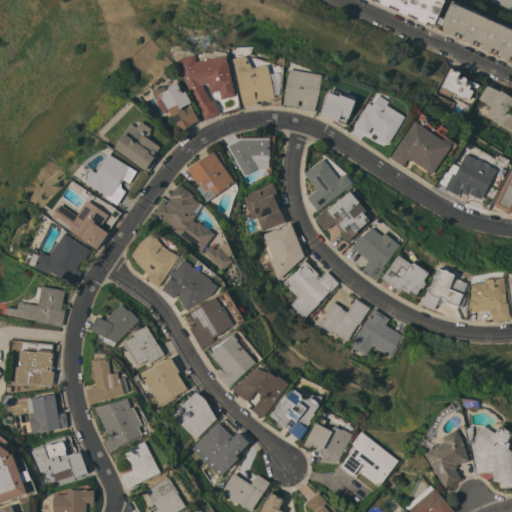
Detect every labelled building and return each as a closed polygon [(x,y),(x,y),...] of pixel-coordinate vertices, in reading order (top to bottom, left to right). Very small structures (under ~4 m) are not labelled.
[(444,0),(437,16),(434,22),(433,24),(432,26),(425,23),(416,19),(407,15),(398,11),(387,6),(379,2),(374,0),(444,0)] [(445,27),(440,25),(443,19),(450,2),(451,0),(461,4),(488,16),(488,17),(511,27),(511,56),(509,55),(507,60),(497,55),(499,51),(491,47),(490,52),(479,47),(481,43),(473,39),(471,43),(461,39),(463,35),(455,31),(453,35),(443,31),(445,27)] [(511,0),(511,9),(491,0),(511,0)] [(443,19),(440,25),(434,22),(437,16),(443,19)] [(195,55),(196,61),(226,55),(235,96),(221,99),(219,90),(210,92),(208,83),(202,84),(211,101),(212,100),(219,113),(206,120),(182,76),(182,72),(181,72),(181,70),(180,70),(179,68),(180,68),(180,65),(179,65),(178,58),(195,55)] [(243,107),(232,58),(245,55),(252,68),(267,64),(270,75),(277,73),(279,77),(278,93),(274,94),(274,97),(256,101),(257,104),(243,107)] [(449,67),(459,72),(457,77),(458,77),(458,78),(460,79),(461,77),(462,77),(463,77),(464,77),(465,77),(466,78),(470,80),(472,76),(482,81),(479,87),(477,87),(476,89),(477,90),(476,92),(474,94),(472,94),(470,99),(469,98),(468,100),(463,97),(462,99),(451,93),(451,92),(440,87),(449,67)] [(289,69),(321,74),(319,91),(320,91),(320,93),(318,93),(314,112),(300,109),(300,107),(283,104),(283,100),(282,100),(283,96),(284,96),(284,92),(283,92),(284,88),(285,88),(286,79),(287,74),(288,74),(289,69)] [(164,86),(167,90),(168,89),(167,87),(179,81),(182,87),(180,88),(182,92),(185,91),(191,102),(181,107),(183,110),(185,109),(191,105),(199,120),(191,124),(192,125),(180,131),(176,122),(173,116),(172,116),(168,109),(163,112),(157,100),(153,92),(164,86)] [(511,102),(507,110),(511,112),(509,115),(511,116),(511,132),(485,115),(490,106),(478,99),(486,85),(499,91),(500,90),(511,97),(511,102)] [(347,122),(352,97),(325,91),(320,117),(347,122)] [(371,105),(373,102),(378,95),(388,101),(386,105),(404,117),(387,144),(377,138),(380,132),(371,126),(366,134),(353,126),(367,103),(371,105)] [(137,127),(141,121),(151,128),(149,131),(151,132),(147,137),(160,147),(155,153),(154,152),(152,155),(157,159),(148,172),(141,167),(114,147),(131,123),(137,127)] [(431,174),(410,159),(407,159),(402,166),(389,157),(414,121),(442,140),(445,136),(452,141),(449,145),(450,146),(431,174)] [(239,137),(269,137),(269,158),(268,158),(268,168),(257,168),(243,175),(226,145),(239,137)] [(234,181),(205,202),(195,188),(198,185),(187,169),(213,151),(234,181)] [(129,183),(123,179),(121,182),(121,184),(121,186),(122,188),(123,189),(125,191),(117,204),(106,197),(105,198),(102,195),(103,193),(83,181),(90,169),(96,172),(108,153),(137,171),(129,183)] [(457,166),(465,153),(470,156),(471,155),(474,157),(474,158),(477,160),(478,159),(486,163),(485,164),(486,164),(486,163),(494,168),(496,169),(494,172),(481,199),(469,193),(467,195),(461,192),(463,189),(461,188),(457,195),(444,188),(445,186),(438,183),(445,172),(446,172),(452,163),(457,166)] [(338,178),(344,174),(351,183),(317,211),(306,198),(316,190),(304,173),(322,158),(338,178)] [(511,208),(510,213),(493,205),(511,167),(511,208)] [(496,190),(489,186),(495,172),(503,176),(496,190)] [(269,184),(268,184),(272,182),(279,200),(276,201),(285,222),(281,224),(281,223),(261,231),(260,227),(256,218),(252,219),(242,197),(247,195),(246,193),(269,184)] [(193,195),(192,197),(203,205),(196,214),(197,214),(192,220),(197,223),(198,221),(214,233),(201,251),(173,230),(175,228),(154,213),(162,201),(166,204),(171,197),(169,196),(178,184),(193,195)] [(366,210),(363,213),(369,220),(356,231),(357,232),(349,238),(350,239),(347,241),(340,232),(341,231),(334,222),(325,230),(315,218),(326,208),(327,210),(349,191),(366,210)] [(38,205),(46,198),(52,204),(45,211),(38,205)] [(108,215),(100,226),(108,233),(96,249),(51,217),(61,203),(77,215),(88,200),(108,215)] [(290,222),(303,255),(277,279),(269,258),(272,257),(262,233),(288,222),(290,222)] [(383,265),(385,266),(379,273),(381,275),(377,280),(361,269),(368,260),(351,247),(371,228),(381,235),(384,233),(399,245),(383,265)] [(67,231),(65,234),(90,249),(82,262),(80,261),(76,269),(81,271),(75,285),(56,276),(57,274),(49,271),(49,273),(34,266),(34,265),(28,263),(33,252),(39,254),(40,251),(49,255),(58,242),(55,240),(62,229),(67,231)] [(140,241),(152,232),(163,245),(171,251),(179,256),(158,286),(145,278),(148,274),(143,270),(130,255),(140,241)] [(232,253),(228,256),(232,260),(221,271),(204,252),(211,245),(215,249),(219,246),(220,247),(226,241),(232,253)] [(398,290),(380,278),(384,273),(397,254),(411,264),(412,262),(428,272),(423,280),(425,281),(424,282),(425,283),(422,288),(420,287),(414,297),(400,287),(398,290)] [(191,265),(190,266),(191,267),(192,266),(211,280),(210,281),(217,285),(210,295),(185,310),(178,296),(176,294),(174,298),(161,289),(182,259),(191,265)] [(326,271),(338,283),(327,294),(327,293),(318,301),(319,302),(304,318),(290,304),(297,297),(283,282),(291,274),(292,275),(300,266),(299,266),(302,262),(304,260),(318,274),(316,275),(319,278),(326,271)] [(454,274),(453,277),(466,283),(461,296),(464,297),(460,307),(439,297),(433,310),(421,304),(426,292),(427,293),(437,268),(454,274)] [(484,282),(483,278),(503,277),(506,303),(507,302),(509,314),(510,314),(510,319),(492,321),(491,310),(468,311),(468,305),(469,304),(468,297),(470,297),(470,289),(471,289),(471,283),(484,282)] [(511,279),(503,282),(511,311),(511,279)] [(61,309),(65,310),(62,326),(54,324),(5,314),(6,307),(17,309),(18,301),(38,305),(39,299),(35,299),(38,286),(41,287),(41,285),(65,290),(61,309)] [(221,307),(223,306),(233,324),(225,329),(225,330),(221,332),(222,333),(218,335),(217,334),(212,337),(214,340),(201,348),(189,328),(195,324),(188,312),(215,296),(221,307)] [(332,331),(328,337),(315,330),(333,302),(341,307),(341,309),(346,312),(355,299),(369,307),(358,324),(357,323),(346,340),(332,331)] [(127,311),(129,309),(139,319),(116,342),(115,342),(113,346),(102,341),(104,337),(89,330),(96,316),(104,320),(121,303),(127,311)] [(388,319),(384,324),(404,337),(390,357),(371,345),(365,355),(350,345),(373,309),(388,319)] [(157,344),(158,344),(164,354),(150,363),(147,359),(136,365),(122,343),(133,336),(132,333),(146,325),(157,344)] [(237,339),(236,340),(256,362),(228,386),(218,375),(224,370),(210,354),(232,334),(237,339)] [(36,351),(37,349),(50,350),(50,353),(52,353),(51,371),(53,371),(52,385),(14,382),(15,366),(18,366),(19,350),(36,351)] [(179,371),(177,373),(187,389),(175,396),(176,397),(160,407),(140,374),(170,356),(179,371)] [(89,404),(85,389),(96,386),(94,381),(91,360),(108,357),(110,373),(117,372),(118,378),(125,376),(129,391),(123,393),(123,394),(89,404)] [(267,372),(268,371),(276,377),(278,375),(288,384),(262,417),(251,409),(262,395),(255,391),(248,401),(237,395),(232,388),(255,367),(267,372)] [(272,410),(273,411),(284,396),(286,397),(292,389),(293,390),(294,389),(294,390),(295,389),(296,389),(302,394),(321,396),(317,402),(318,404),(318,406),(312,412),(313,414),(308,420),(309,422),(305,427),(307,428),(298,439),(288,430),(290,427),(289,427),(287,427),(286,427),(286,426),(286,424),(285,425),(282,427),(280,427),(278,426),(278,425),(277,424),(276,423),(277,421),(269,415),(272,410)] [(205,399),(216,418),(195,439),(171,415),(195,391),(205,399)] [(54,394),(57,414),(65,412),(67,427),(58,428),(38,431),(38,432),(22,435),(21,427),(15,429),(13,415),(29,412),(27,399),(54,394)] [(127,398),(130,408),(133,406),(142,425),(138,427),(142,434),(109,451),(103,438),(108,436),(105,429),(105,428),(94,407),(127,398)] [(478,408),(462,407),(460,398),(478,400),(478,408)] [(326,420),(323,427),(331,431),(333,426),(341,430),(342,429),(351,434),(337,462),(322,462),(322,450),(319,449),(319,450),(313,450),(303,445),(315,422),(316,423),(319,416),(326,420)] [(233,437),(237,432),(248,442),(235,455),(238,458),(219,477),(191,449),(218,422),(233,437)] [(511,486),(500,487),(499,480),(493,481),(492,472),(476,473),(475,460),(474,460),(471,442),(472,440),(483,424),(494,433),(500,425),(511,433),(507,441),(509,443),(508,448),(511,451),(511,486)] [(424,453),(443,441),(441,438),(456,429),(461,438),(468,461),(456,465),(457,467),(455,468),(460,478),(444,488),(424,453)] [(398,460),(378,486),(360,473),(366,466),(361,463),(352,475),(340,465),(355,446),(351,443),(361,431),(398,460)] [(55,481),(49,464),(47,465),(48,469),(40,472),(31,451),(45,446),(44,445),(51,443),(51,444),(61,441),(61,442),(63,441),(66,449),(64,450),(66,455),(80,452),(87,472),(73,477),(73,475),(55,481)] [(160,472),(127,488),(121,475),(132,469),(123,451),(144,441),(160,472)] [(0,444),(8,451),(10,454),(12,453),(13,455),(27,493),(0,502),(0,444)] [(249,511),(220,491),(232,473),(249,484),(256,474),(268,482),(268,483),(249,511)] [(34,478),(38,477),(40,479),(43,485),(38,487),(34,478)] [(166,479),(168,477),(178,492),(177,493),(185,506),(176,511),(147,511),(155,505),(146,491),(148,489),(148,488),(151,486),(152,487),(153,486),(152,485),(156,482),(157,484),(158,483),(158,482),(162,479),(162,480),(165,478),(166,479)] [(433,488),(434,488),(442,497),(442,498),(453,511),(451,511),(407,511),(407,510),(404,507),(430,485),(433,488)] [(52,511),(53,498),(54,498),(54,493),(66,494),(66,489),(93,490),(93,502),(86,502),(85,511),(52,511)] [(259,511),(269,492),(283,499),(278,509),(282,511),(281,511),(259,511)] [(313,511),(305,503),(317,492),(330,506),(331,505),(336,511),(313,511)]
